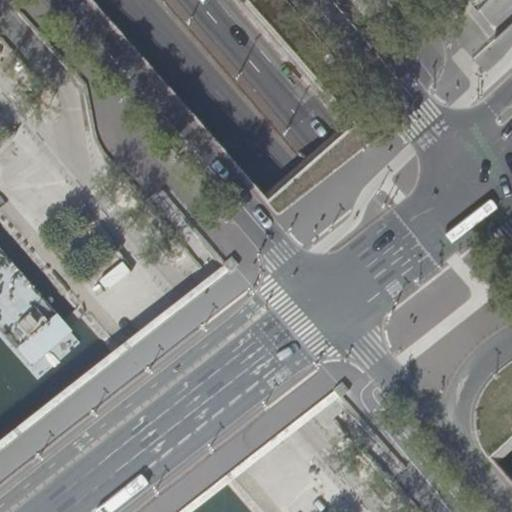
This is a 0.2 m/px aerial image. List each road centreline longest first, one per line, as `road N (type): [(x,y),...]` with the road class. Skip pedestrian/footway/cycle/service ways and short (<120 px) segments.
road 1 (primary): [(129,0),(511,439)]
road 2 (primary): [(511,349),(207,0)]
road 3 (secondary): [(59,0),(327,306)]
road 4 (primary): [(64,511),(327,306)]
road 5 (primary): [(327,306),(478,185)]
road 6 (secondary): [(446,147),(324,0)]
road 7 (secondary): [(327,306),(452,447)]
road 8 (secondary): [(511,340),(480,360),(461,390),(452,447)]
